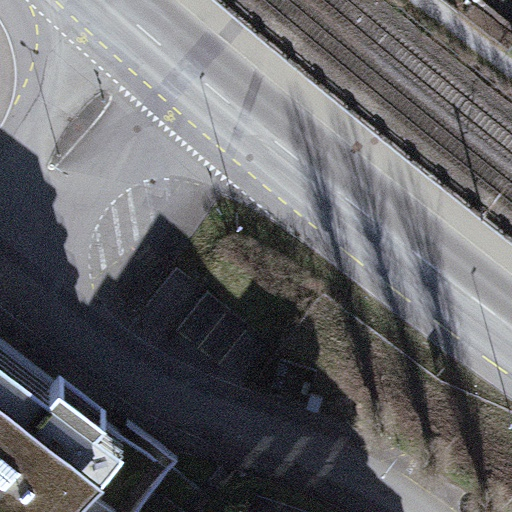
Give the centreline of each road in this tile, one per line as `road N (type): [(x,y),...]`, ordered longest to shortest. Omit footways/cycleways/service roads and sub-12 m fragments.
road 1 (residential): [(436,511),(387,478),(144,377),(30,294),(14,249),(27,205),(146,39)]
road 2 (primary): [(146,39),(392,248),(511,334)]
